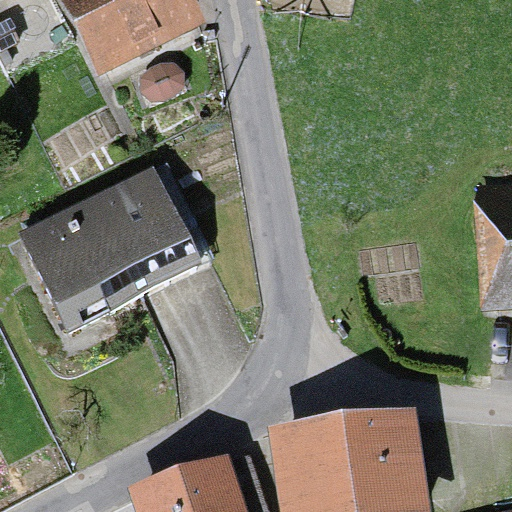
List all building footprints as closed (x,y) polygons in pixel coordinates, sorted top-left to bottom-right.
[(173,0),(72,0),(107,71),(189,31),(173,0)] [(72,334),(199,271),(159,190),(31,253),(72,334)] [(500,302),(511,301),(511,190),(494,192),(500,302)] [(403,428),(402,426),(286,441),(296,511),(425,511),(414,427),(403,428)] [(266,511),(250,463),(144,499),(148,511),(266,511)]
